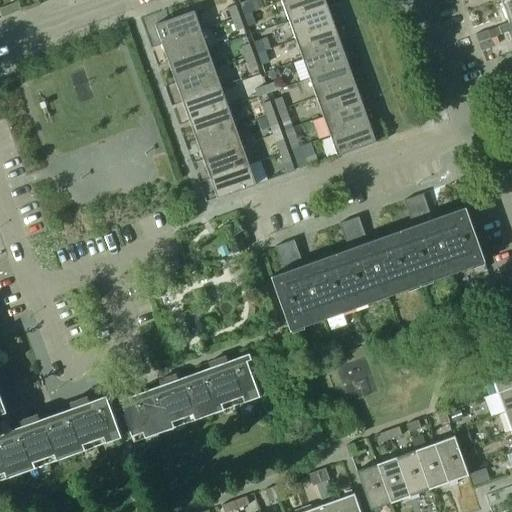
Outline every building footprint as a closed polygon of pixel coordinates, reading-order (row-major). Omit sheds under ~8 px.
[(327,6),(324,0),(283,0),(281,1),(288,20),(327,6)] [(507,31),(511,29),(511,0),(500,0),(508,22),(504,23),(507,31)] [(251,12),(247,1),(239,4),(243,15),(251,12)] [(11,4),(0,8),(0,11),(2,17),(14,13),(11,4)] [(227,8),(231,19),(239,16),(235,5),(227,8)] [(288,20),(295,39),(334,26),(327,6),(288,20)] [(193,11),(154,24),(161,44),(200,30),(193,11)] [(243,15),(247,26),(255,24),(251,12),(243,15)] [(231,19),(235,30),(243,28),(239,16),(231,19)] [(341,45),(334,26),(295,39),(302,59),(341,45)] [(475,33),(478,42),(491,38),(488,29),(475,33)] [(168,63),(207,49),(200,30),(161,44),(168,63)] [(478,42),(481,51),(494,47),(491,38),(478,42)] [(264,51),(260,40),(253,42),(257,54),(264,51)] [(241,47),(245,58),(253,55),(249,44),(241,47)] [(341,45),(302,59),(309,78),(348,64),(341,45)] [(175,82),(214,69),(207,49),(168,63),(175,82)] [(257,54),(261,65),(268,62),(264,51),(257,54)] [(245,58),(249,69),(257,67),(253,55),(245,58)] [(511,63),(511,60),(503,62),(508,76),(511,74),(511,63)] [(309,78),(316,97),(354,84),(348,64),(309,78)] [(214,69),(175,82),(182,102),(220,88),(214,69)] [(275,69),(268,71),(270,80),(277,78),(275,69)] [(277,81),(266,85),(268,92),(280,88),(277,81)] [(361,103),(354,84),(316,97),(323,117),(361,103)] [(257,96),(268,92),(266,85),(254,89),(257,96)] [(182,102),(189,121),(227,107),(220,88),(182,102)] [(285,108),(281,97),(273,100),(278,111),(285,108)] [(262,104),(266,115),(273,113),(269,101),(262,104)] [(368,123),(361,103),(323,117),(330,136),(368,123)] [(234,127),(227,107),(189,121),(196,140),(234,127)] [(278,111),(282,122),(289,120),(285,108),(278,111)] [(266,115),(270,127),(277,124),(273,113),(266,115)] [(368,123),(330,136),(337,156),(375,142),(368,123)] [(241,146),(234,127),(196,140),(203,160),(241,146)] [(299,147),(295,136),(287,138),(291,150),(299,147)] [(275,143),(279,154),(287,151),(283,140),(275,143)] [(248,165),(241,146),(203,160),(210,179),(248,165)] [(291,150),(295,161),(303,159),(299,147),(291,150)] [(279,154),(283,165),(291,163),(287,151),(279,154)] [(255,185),(248,165),(210,179),(217,199),(255,185)] [(411,225),(400,229),(419,284),(484,260),(464,205),(431,217),(422,193),(402,200),(411,225)] [(347,248),(335,252),(354,307),(419,284),(400,229),(367,240),(358,216),(338,223),(347,248)] [(224,227),(233,253),(246,249),(237,222),(224,227)] [(335,252),(303,263),(294,239),(274,246),(283,270),(269,275),(289,330),(354,307),(335,252)] [(495,287),(463,297),(466,307),(498,298),(495,287)] [(0,480),(121,437),(114,416),(125,412),(135,439),(261,394),(248,358),(231,364),(228,354),(210,361),(214,371),(181,382),(178,372),(160,378),(164,389),(132,400),(128,390),(118,393),(117,389),(90,399),(89,394),(71,401),(75,411),(43,422),(39,412),(24,417),(20,405),(7,409),(0,389),(0,480)] [(496,392),(511,386),(511,364),(489,373),(496,392)] [(503,411),(511,407),(511,386),(496,392),(503,411)] [(510,431),(511,429),(511,407),(503,411),(510,431)] [(456,409),(448,412),(453,426),(462,422),(456,409)] [(444,410),(436,412),(436,413),(440,425),(448,422),(444,410)] [(420,428),(417,419),(405,424),(408,432),(420,428)] [(388,439),(401,435),(398,426),(385,431),(388,439)] [(467,428),(455,432),(461,447),(473,443),(467,428)] [(385,431),(373,435),(376,443),(388,439),(385,431)] [(468,474),(453,434),(433,442),(449,485),(457,482),(455,479),(468,474)] [(349,458),(357,455),(353,442),(344,445),(349,458)] [(433,442),(414,449),(428,489),(440,485),(441,488),(449,485),(433,442)] [(462,450),(466,463),(473,460),(476,453),(474,446),(462,450)] [(414,449),(395,456),(410,499),(418,496),(417,493),(428,489),(414,449)] [(402,502),(410,499),(395,456),(375,463),(390,503),(401,498),(402,502)] [(390,503),(375,463),(355,470),(370,510),(371,509),(371,511),(374,511),(380,510),(379,507),(390,503)] [(322,481),(330,478),(325,465),(317,468),(322,481)] [(317,468),(309,471),(313,484),(322,481),(317,468)] [(485,468),(470,473),(474,485),(489,480),(485,468)] [(277,497),(285,494),(281,481),(273,484),(277,497)] [(273,484),(264,487),(268,500),(277,497),(273,484)] [(342,492),(343,495),(332,499),(337,511),(361,511),(355,491),(353,492),(351,488),(342,492)] [(237,506),(249,502),(246,494),(234,498),(237,506)] [(234,498),(222,502),(224,510),(237,506),(234,498)] [(301,507),(302,511),(337,511),(332,499),(309,507),(308,504),(301,507)]
